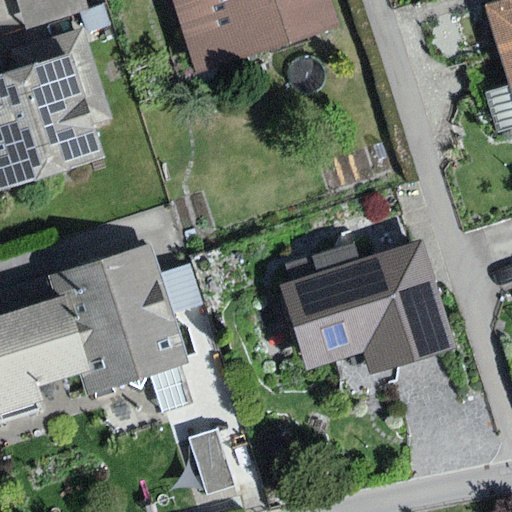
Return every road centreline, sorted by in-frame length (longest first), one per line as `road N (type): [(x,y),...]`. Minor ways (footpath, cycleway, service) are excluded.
road 1 (residential): [(511,432),(374,0)]
road 2 (residential): [(349,511),(511,474)]
